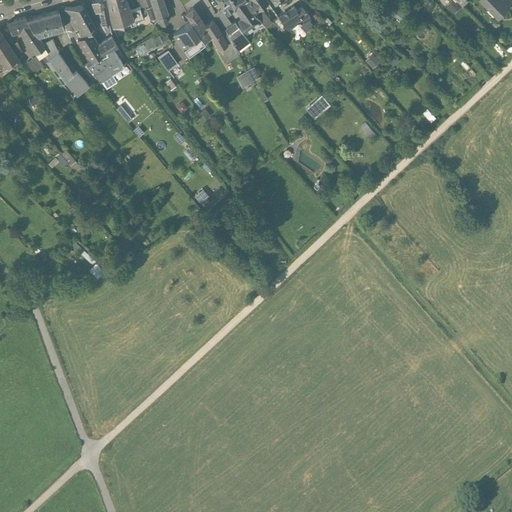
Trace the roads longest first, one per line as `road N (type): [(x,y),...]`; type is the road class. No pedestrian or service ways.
road 1 (track): [(27,511),(293,262)]
road 2 (track): [(511,64),(293,262)]
road 3 (track): [(347,214),(511,399)]
road 4 (track): [(32,301),(110,511)]
